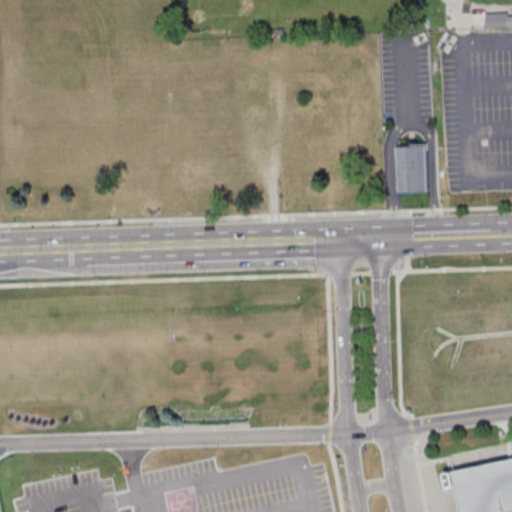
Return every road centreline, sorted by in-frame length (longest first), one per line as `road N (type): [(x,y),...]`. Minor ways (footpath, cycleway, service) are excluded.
road 1 (residential): [(0,444),(389,432),(511,414)]
road 2 (secondary): [(360,238),(85,249)]
road 3 (residential): [(389,432),(382,272),(360,238)]
road 4 (residential): [(360,238),(344,274),(352,433)]
road 5 (secondary): [(511,232),(360,238)]
